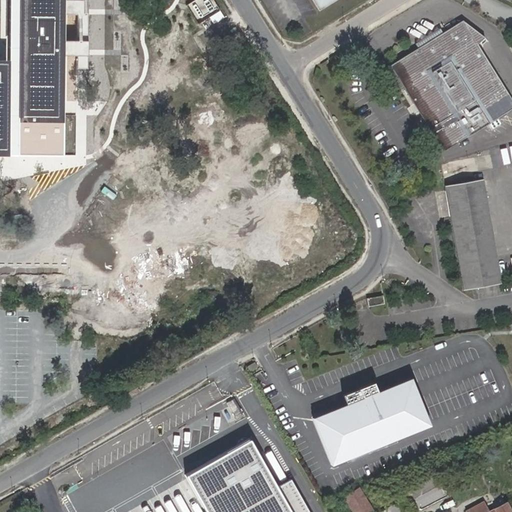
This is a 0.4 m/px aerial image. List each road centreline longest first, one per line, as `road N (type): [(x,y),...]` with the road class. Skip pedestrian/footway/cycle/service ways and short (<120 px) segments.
road 1 (residential): [(287,67),(374,205),(383,237),(375,266),(0,482)]
road 2 (residential): [(0,248),(287,67)]
road 3 (unknown): [(100,511),(250,436),(275,443),(313,511)]
road 4 (unknown): [(380,249),(403,257),(456,304),(511,301)]
road 5 (residential): [(287,67),(396,0)]
